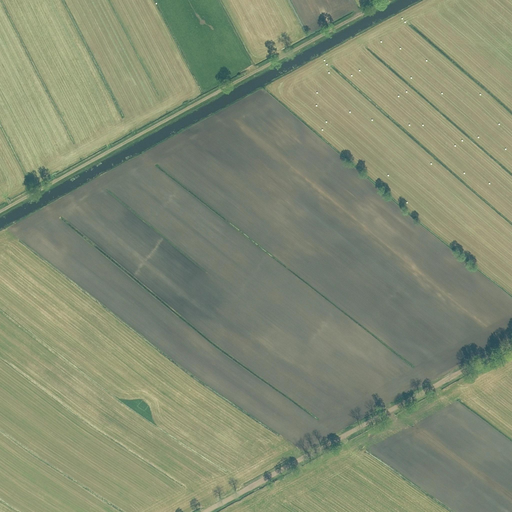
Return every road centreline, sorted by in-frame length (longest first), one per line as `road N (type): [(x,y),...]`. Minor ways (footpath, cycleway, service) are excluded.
road 1 (track): [(0,209),(383,0)]
road 2 (track): [(205,511),(511,343)]
